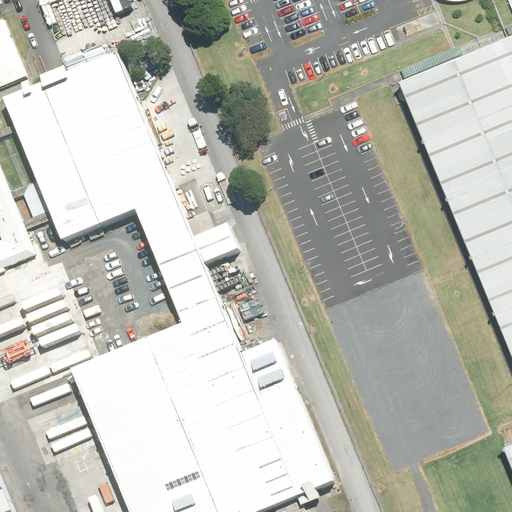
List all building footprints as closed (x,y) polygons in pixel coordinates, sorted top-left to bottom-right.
[(511,0),(453,0),(460,0),(461,0),(509,0),(511,6),(511,31),(400,78),(511,350),(511,439),(505,442),(511,460),(511,0)] [(0,85),(28,74),(4,18),(0,19),(0,85)] [(140,511),(267,511),(334,485),(273,337),(238,351),(116,56),(6,100),(65,243),(140,212),(184,320),(80,363),(140,511)] [(0,268),(35,255),(0,170),(0,268)] [(20,511),(0,462),(0,511),(20,511)]
